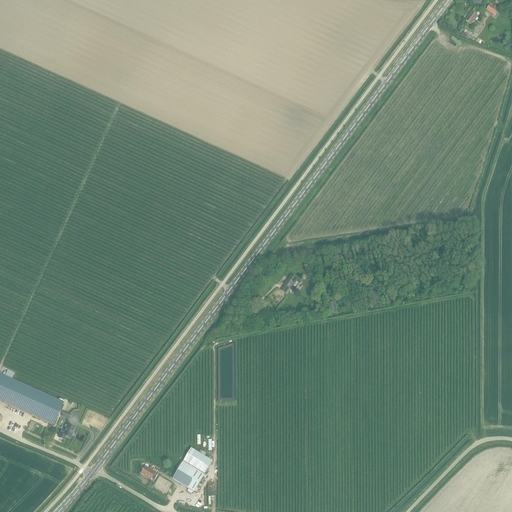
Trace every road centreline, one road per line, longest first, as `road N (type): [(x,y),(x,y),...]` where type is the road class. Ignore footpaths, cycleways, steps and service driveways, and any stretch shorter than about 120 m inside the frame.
road 1 (secondary): [(94,468),(448,0)]
road 2 (track): [(487,439),(482,221),(511,115)]
road 3 (unclassified): [(511,440),(475,445),(408,511)]
